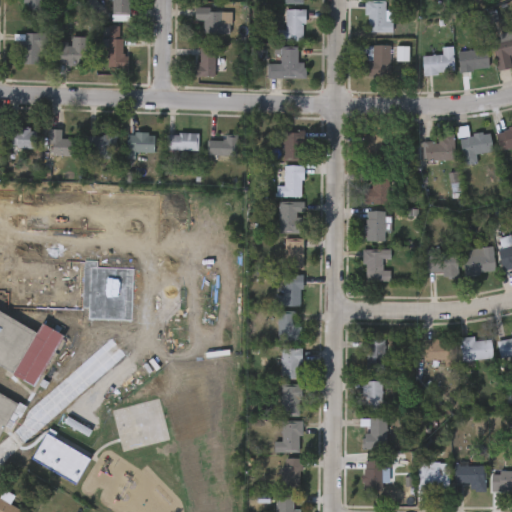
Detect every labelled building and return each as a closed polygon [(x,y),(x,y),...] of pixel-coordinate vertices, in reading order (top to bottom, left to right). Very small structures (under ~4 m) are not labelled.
[(43,0),(43,10),(25,10),(25,0),(43,0)] [(112,20),(112,0),(129,0),(129,20),(112,20)] [(386,1),(386,11),(393,11),(393,33),(365,33),(365,1),(386,1)] [(205,34),(205,20),(194,20),(194,8),(221,8),(221,24),(230,24),(230,34),(205,34)] [(285,31),(285,10),(304,10),(304,41),(279,41),(279,31),(285,31)] [(106,67),(106,26),(123,26),(123,67),(106,67)] [(511,59),(511,55),(497,59),(493,42),(507,38),(505,33),(511,32),(511,37),(511,59)] [(21,64),(21,33),(49,33),(49,51),(40,51),(40,64),(21,64)] [(58,66),(58,43),(77,43),(77,66),(58,66)] [(365,46),(408,46),(408,61),(390,61),(390,77),(365,77),(365,46)] [(215,48),(215,77),(194,77),(194,65),(200,65),(200,48),(215,48)] [(281,64),(281,48),(298,48),(298,63),(306,63),(305,79),(267,79),(267,64),(281,64)] [(454,74),(423,74),(423,56),(442,56),(442,48),(454,48),(454,74)] [(488,69),(458,70),(458,51),(488,50),(488,69)] [(511,148),(499,150),(497,130),(511,128),(511,148)] [(36,148),(9,148),(9,130),(36,130),(36,148)] [(48,130),(62,130),(62,139),(76,139),(76,156),(48,156),(48,130)] [(284,161),(284,132),(304,132),(304,161),(284,161)] [(95,159),(95,152),(88,152),(88,133),(117,133),(117,159),(95,159)] [(127,134),(153,133),(154,153),(128,154),(127,134)] [(199,134),(199,151),(166,151),(166,134),(199,134)] [(459,137),(490,134),(492,153),(461,156),(459,137)] [(364,135),(386,135),(386,166),(364,166),(364,135)] [(423,142),(438,142),(438,135),(454,135),(454,161),(423,161),(423,142)] [(239,139),(239,156),(208,156),(208,138),(239,139)] [(278,186),(285,186),(285,165),(303,165),(303,196),(278,196),(278,186)] [(364,188),(372,188),(372,172),(393,172),(393,204),(364,204),(364,188)] [(303,203),(304,232),(279,232),(279,203),(303,203)] [(366,241),(366,211),(391,211),(391,241),(366,241)] [(284,268),(284,239),(303,239),(303,268),(284,268)] [(500,246),(511,244),(511,265),(503,267),(500,246)] [(50,255),(31,290),(15,280),(33,246),(50,255)] [(391,248),(391,262),(388,262),(388,281),(364,281),(364,248),(391,248)] [(441,252),(458,252),(458,274),(428,274),(428,248),(441,248),(441,252)] [(495,273),(467,273),(467,248),(495,248),(495,273)] [(6,281),(0,277),(0,256),(15,266),(6,281)] [(284,295),(284,274),(302,274),(302,306),(276,306),(276,295),(284,295)] [(12,286),(48,305),(38,323),(2,304),(12,286)] [(41,322),(63,334),(35,384),(0,365),(0,390),(27,405),(23,412),(56,430),(52,436),(89,456),(74,483),(30,459),(45,431),(12,413),(0,434),(0,311),(36,331),(41,322)] [(295,327),(303,327),(303,342),(279,342),(279,313),(295,313),(295,327)] [(493,358),(462,360),(461,338),(475,337),(475,341),(492,340),(493,358)] [(511,355),(501,357),(498,340),(511,338),(511,355)] [(424,340),(455,339),(456,359),(425,360),(424,340)] [(363,371),(363,340),(385,340),(385,371),(363,371)] [(281,379),(281,349),(301,349),(301,379),(281,379)] [(364,381),(383,381),(383,402),(390,402),(390,412),(364,412),(364,381)] [(282,416),(282,386),(302,386),(302,416),(282,416)] [(366,418),(386,418),(386,447),(366,447),(366,418)] [(302,423),(302,452),(281,452),(281,423),(302,423)] [(283,487),(283,457),(303,457),(303,487),(283,487)] [(383,459),(383,491),(364,491),(364,459),(383,459)] [(418,462),(449,462),(449,491),(418,491),(418,462)] [(470,484),(456,484),(456,465),(486,465),(486,490),(470,490),(470,484)] [(492,470),(511,470),(511,490),(492,490),(492,470)] [(23,511),(0,511),(0,495),(3,490),(13,495),(8,504),(23,511)] [(301,509),(301,511),(277,511),(277,494),(294,494),(294,509),(301,509)]
